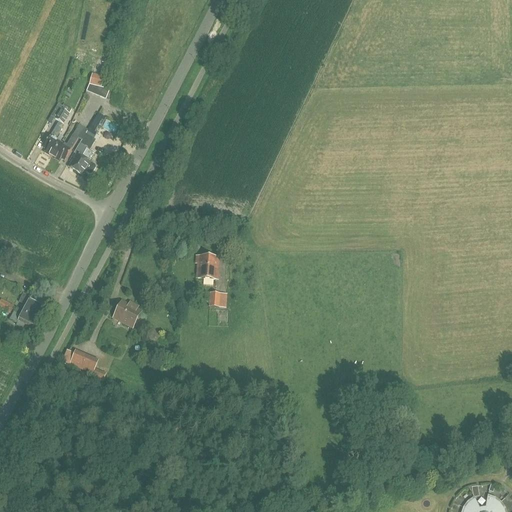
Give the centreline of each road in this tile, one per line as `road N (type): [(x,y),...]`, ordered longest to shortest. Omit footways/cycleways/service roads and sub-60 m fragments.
road 1 (unclassified): [(109,212),(221,0)]
road 2 (unclassified): [(0,421),(109,212)]
road 3 (unclassified): [(109,212),(0,153)]
